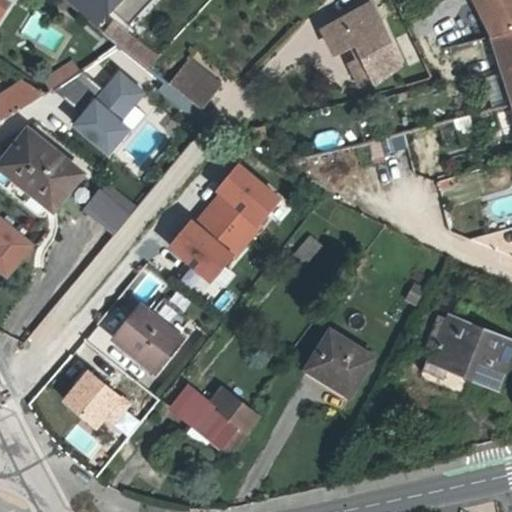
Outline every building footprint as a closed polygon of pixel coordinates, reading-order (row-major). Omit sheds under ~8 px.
[(0,0),(0,20),(11,3),(6,0),(0,0)] [(64,0),(95,27),(109,10),(128,26),(149,0),(64,0)] [(511,0),(475,0),(494,35),(511,30),(511,0)] [(358,43),(365,59),(374,77),(376,82),(400,65),(372,3),(324,30),(335,54),(358,43)] [(149,68),(158,57),(127,34),(130,30),(116,19),(104,34),(116,45),(117,44),(132,56),(149,68)] [(511,30),(494,35),(505,72),(511,94),(511,30)] [(374,77),(365,59),(352,65),(360,83),(374,77)] [(190,101),(200,110),(220,85),(188,60),(169,85),(182,95),(190,101)] [(46,81),(52,90),(53,89),(54,88),(80,71),(74,63),(46,81)] [(105,90),(81,69),(80,71),(54,88),(84,114),(75,124),(110,154),(131,129),(121,121),(145,94),(120,72),(105,90)] [(484,78),(494,109),(508,106),(511,104),(511,94),(505,72),(484,78)] [(0,105),(0,117),(1,120),(9,115),(10,116),(45,94),(24,80),(0,95),(0,97),(3,103),(0,105)] [(204,125),(207,120),(210,117),(200,110),(190,101),(182,95),(169,85),(166,82),(163,85),(159,90),(204,125)] [(474,132),(470,116),(455,120),(459,136),(474,132)] [(337,130),(314,131),(314,147),(337,146),(337,130)] [(57,205),(82,174),(29,131),(0,165),(0,166),(24,185),(27,181),(57,205)] [(222,193),(209,209),(196,225),(192,222),(171,246),(212,281),(233,256),(234,258),(248,242),(261,226),(260,224),(280,200),(239,165),(218,190),(222,193)] [(104,188),(102,190),(131,213),(136,207),(108,184),(104,188)] [(85,209),(116,235),(133,215),(131,213),(102,190),(101,189),(100,190),(85,209)] [(0,217),(0,277),(4,281),(33,246),(0,217)] [(307,264),(322,246),(311,237),(295,255),(307,264)] [(116,339),(150,366),(161,353),(166,358),(182,339),(142,307),(116,339)] [(439,344),(434,358),(455,366),(474,374),(473,377),(499,388),(511,355),(511,341),(451,317),(449,322),(446,328),(438,325),(431,341),(439,344)] [(446,328),(449,322),(440,318),(438,325),(446,328)] [(375,357),(331,330),(306,369),(351,397),(375,357)] [(439,344),(431,341),(426,354),(434,358),(439,344)] [(156,371),(166,358),(161,353),(150,366),(156,371)] [(448,383),(455,366),(434,358),(427,375),(448,383)] [(85,369),(59,400),(95,429),(120,397),(85,369)] [(171,407),(232,455),(259,419),(223,390),(212,405),(188,386),(171,407)]
